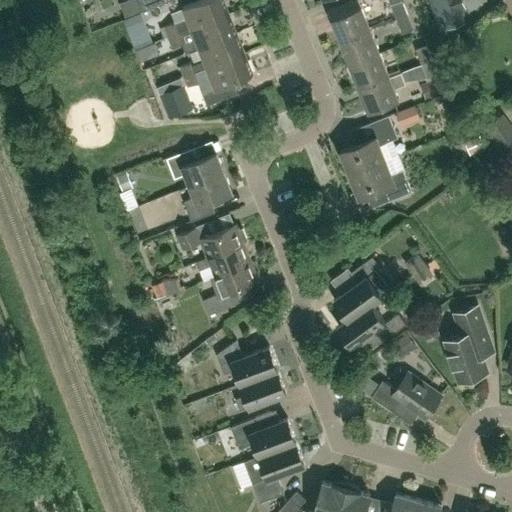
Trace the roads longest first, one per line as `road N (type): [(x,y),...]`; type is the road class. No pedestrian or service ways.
road 1 (residential): [(453,473),(356,449),(336,434),(299,336),(299,289),(257,178),(259,160)]
road 2 (residential): [(306,136),(323,117),(323,96),(283,0)]
road 3 (unclassified): [(46,511),(0,391)]
